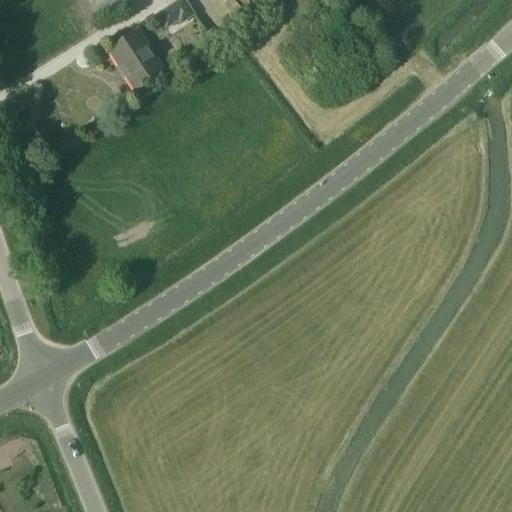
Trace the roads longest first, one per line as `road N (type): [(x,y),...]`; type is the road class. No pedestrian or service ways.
road 1 (tertiary): [(38,378),(160,308),(296,213),(511,36)]
road 2 (tertiary): [(94,511),(38,378)]
road 3 (unclassified): [(38,378),(0,260)]
